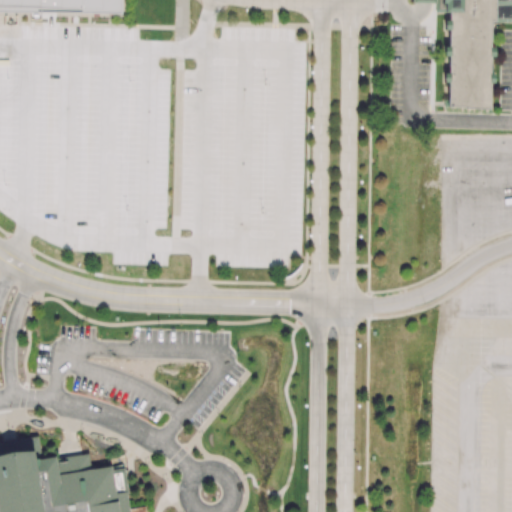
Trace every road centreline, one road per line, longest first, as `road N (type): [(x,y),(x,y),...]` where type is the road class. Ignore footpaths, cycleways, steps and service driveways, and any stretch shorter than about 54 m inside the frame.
road 1 (residential): [(345,511),(352,4)]
road 2 (residential): [(322,4),(316,511)]
road 3 (residential): [(0,253),(34,274),(105,297),(348,306)]
road 4 (residential): [(348,306),(416,300),(511,247)]
